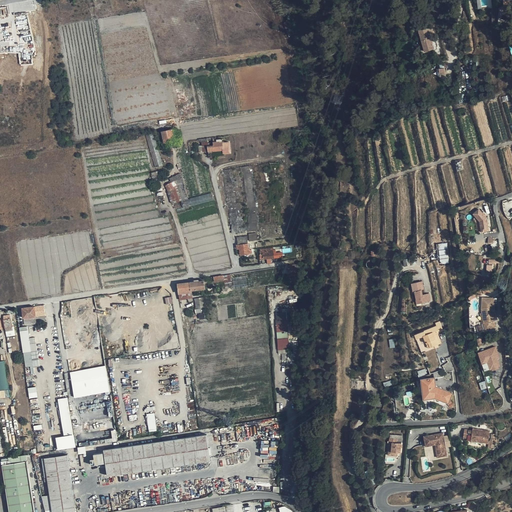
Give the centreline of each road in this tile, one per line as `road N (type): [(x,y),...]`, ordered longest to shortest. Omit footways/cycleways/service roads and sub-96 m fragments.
road 1 (residential): [(374,511),(348,453),(368,389),(376,392),(383,423),(460,419)]
road 2 (unknown): [(291,503),(292,413),(273,319)]
road 3 (tertiary): [(146,511),(254,495),(275,496),(300,511)]
road 4 (tertiary): [(387,508),(380,496),(388,487),(453,480),(511,447)]
road 5 (unknown): [(371,388),(401,273),(418,266),(430,280)]
road 6 (track): [(192,276),(164,187),(173,152)]
road 7 (tertiary): [(511,481),(468,497),(387,508)]
